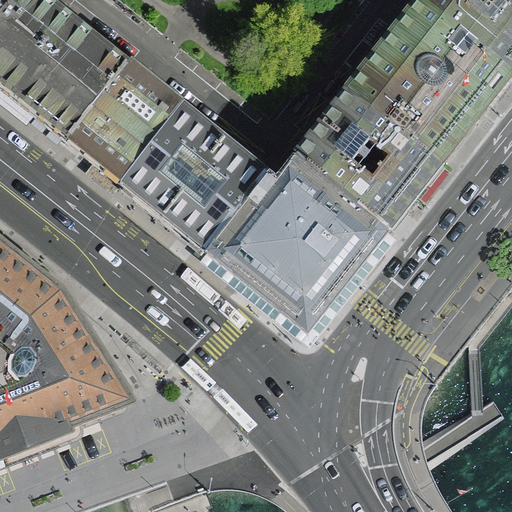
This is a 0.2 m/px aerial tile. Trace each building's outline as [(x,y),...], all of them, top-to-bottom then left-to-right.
[(0,0),(0,20),(16,0),(0,0)] [(100,103),(129,66),(46,0),(16,0),(0,20),(0,89),(15,101),(68,144),(100,103)] [(511,0),(423,0),(420,4),(511,76),(511,0)] [(511,79),(511,76),(420,4),(409,18),(350,92),(444,166),(485,114),(502,92),(511,79)] [(100,103),(68,144),(78,152),(104,173),(176,231),(205,254),(268,175),(184,110),(140,74),(129,66),(100,103)] [(444,166),(350,92),(297,158),(391,232),(421,195),(444,166)] [(297,158),(277,183),(268,175),(205,254),(260,298),(309,336),(351,282),(391,232),(297,158)] [(0,458),(27,448),(70,432),(69,428),(133,403),(63,294),(30,268),(0,244),(0,458)]
